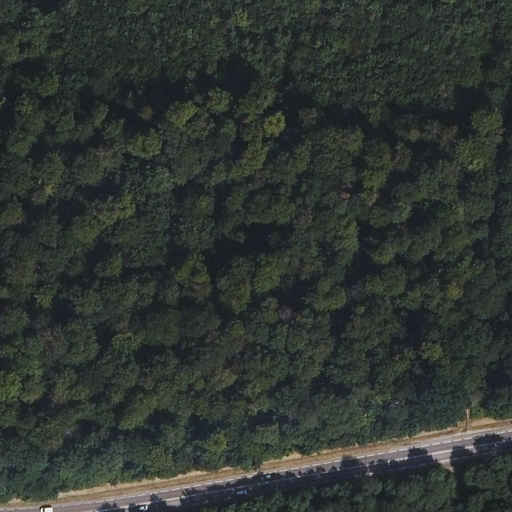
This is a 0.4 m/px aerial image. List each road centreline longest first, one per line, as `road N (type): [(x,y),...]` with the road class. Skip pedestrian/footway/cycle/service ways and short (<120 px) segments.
road 1 (track): [(458,511),(511,105)]
road 2 (primary): [(141,503),(511,440)]
road 3 (track): [(24,0),(0,183)]
